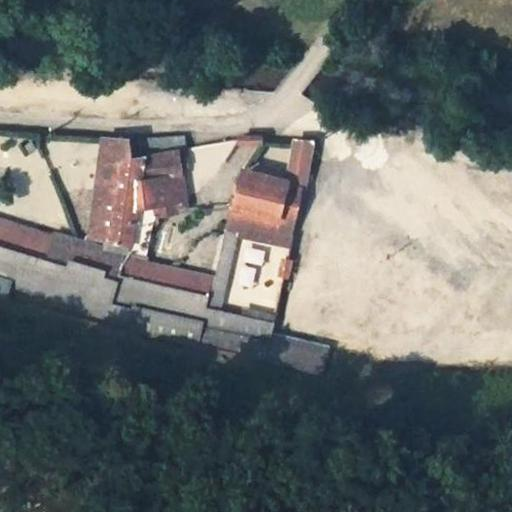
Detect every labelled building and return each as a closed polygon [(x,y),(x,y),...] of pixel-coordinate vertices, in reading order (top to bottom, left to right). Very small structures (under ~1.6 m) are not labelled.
[(88,240),(144,248),(151,214),(163,210),(174,207),(185,204),(179,167),(178,160),(177,151),(186,149),(184,136),(129,140),(102,137),(88,240)] [(212,279),(140,263),(86,253),(51,242),(52,239),(0,220),(0,278),(137,324),(135,334),(197,349),(202,328),(212,330),(207,351),(264,365),(270,336),(273,324),(218,313),(205,310),(210,289),(223,291),(235,237),(290,248),(315,142),(300,141),(295,158),(292,158),(285,186),(241,175),(226,226),(213,277),(212,279)] [(164,219),(176,216),(174,207),(163,210),(164,219)] [(54,234),(52,239),(51,242),(86,253),(88,244),(54,234)] [(140,263),(144,248),(88,240),(88,244),(86,253),(140,263)] [(210,289),(205,310),(218,313),(223,291),(210,289)] [(443,349),(447,320),(409,313),(404,344),(443,349)] [(212,330),(202,328),(197,349),(207,351),(212,330)] [(270,336),(264,365),(285,369),(292,341),(270,336)]
